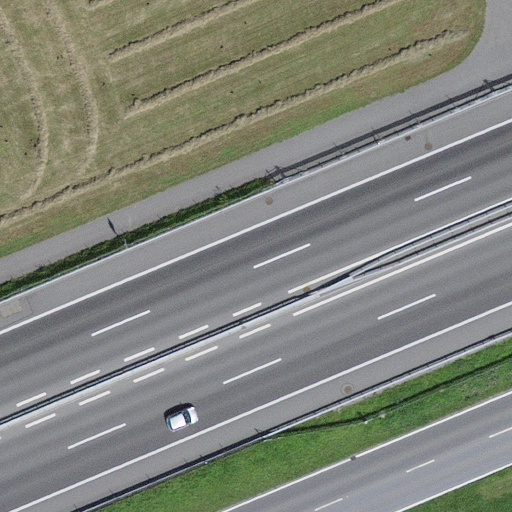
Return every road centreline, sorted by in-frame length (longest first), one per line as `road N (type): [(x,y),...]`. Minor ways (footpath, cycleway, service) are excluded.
road 1 (motorway): [(0,477),(511,263)]
road 2 (motorway): [(511,157),(0,369)]
road 3 (secondary): [(511,427),(309,511)]
